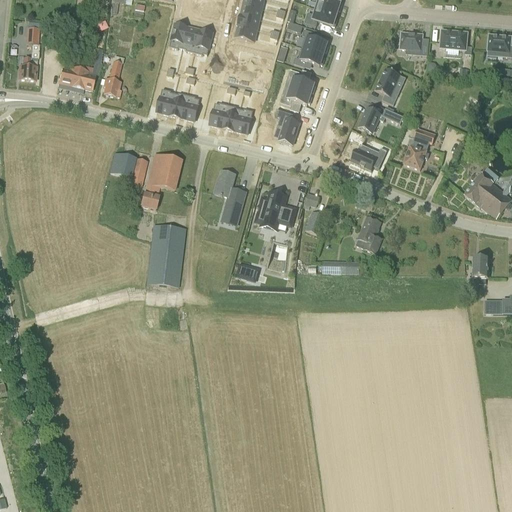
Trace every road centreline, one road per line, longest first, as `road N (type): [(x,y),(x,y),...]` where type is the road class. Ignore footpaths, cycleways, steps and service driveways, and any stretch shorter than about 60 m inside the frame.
road 1 (residential): [(308,167),(37,101),(0,101)]
road 2 (tertiary): [(50,511),(0,275)]
road 3 (residential): [(511,233),(308,167)]
road 4 (residential): [(308,167),(362,7)]
